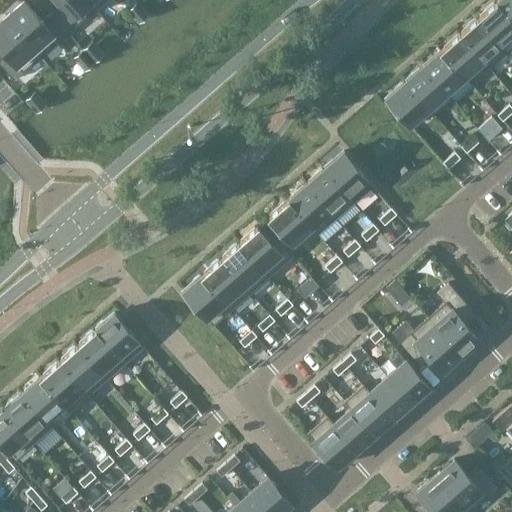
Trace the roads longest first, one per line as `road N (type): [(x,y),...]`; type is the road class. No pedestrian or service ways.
road 1 (tertiary): [(84,234),(352,0)]
road 2 (tertiary): [(306,0),(66,214)]
road 3 (residential): [(244,392),(445,216)]
road 4 (residential): [(511,342),(336,497)]
road 5 (residential): [(105,511),(244,392)]
road 6 (residential): [(244,392),(336,497)]
